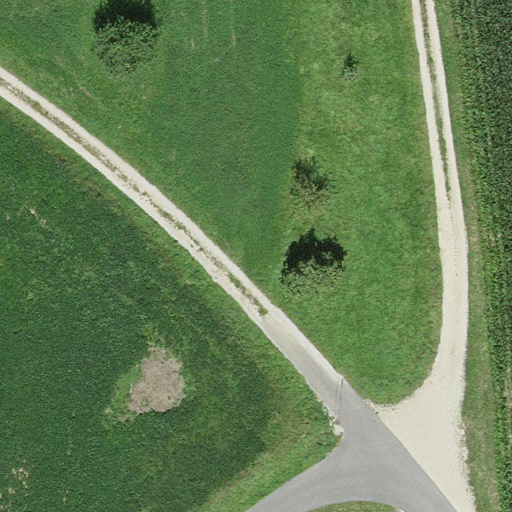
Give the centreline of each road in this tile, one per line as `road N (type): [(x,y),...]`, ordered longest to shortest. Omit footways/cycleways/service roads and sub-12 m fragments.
road 1 (track): [(0,78),(156,200),(228,271),(351,413),(391,478)]
road 2 (track): [(424,0),(459,301),(434,414),(391,478)]
road 3 (residential): [(270,511),(328,481),(371,473),(407,483),(439,511)]
